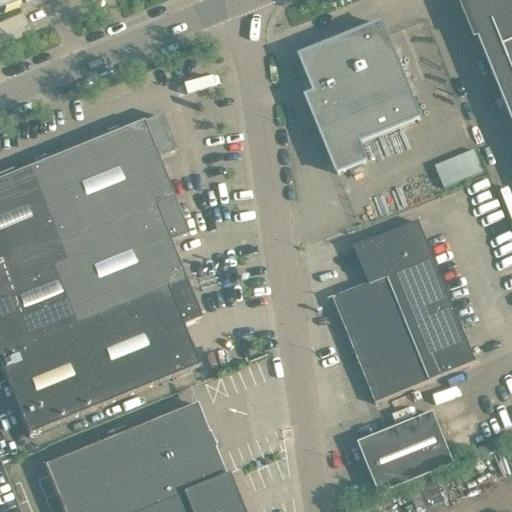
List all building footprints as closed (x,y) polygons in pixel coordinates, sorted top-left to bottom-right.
[(0,0),(0,12),(18,5),(15,0),(0,0)] [(511,0),(463,0),(511,120),(511,0)] [(382,25),(304,57),(301,58),(316,95),(307,99),(338,174),(366,163),(359,145),(420,120),(395,57),(382,25)] [(143,123),(0,180),(0,272),(174,202),(175,201),(158,161),(176,154),(161,117),(144,124),(143,123)] [(170,244),(188,237),(174,202),(0,272),(0,360),(187,285),(170,244)] [(381,402),(476,364),(419,223),(355,249),(371,290),(340,302),(381,402)] [(0,367),(28,437),(199,368),(182,327),(201,320),(187,285),(0,360),(0,367)] [(239,511),(196,405),(44,467),(62,511),(239,511)] [(434,414),(359,444),(380,496),(455,466),(434,414)]
